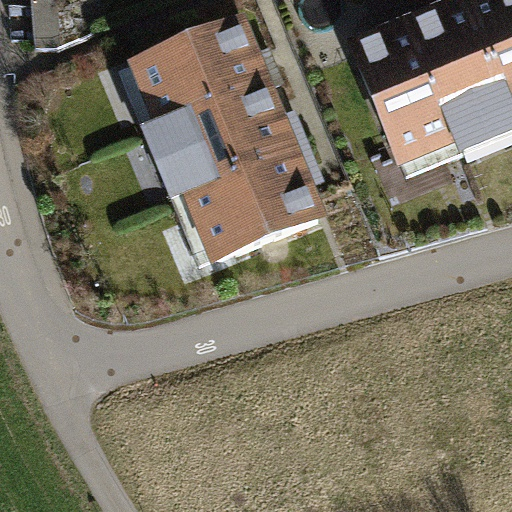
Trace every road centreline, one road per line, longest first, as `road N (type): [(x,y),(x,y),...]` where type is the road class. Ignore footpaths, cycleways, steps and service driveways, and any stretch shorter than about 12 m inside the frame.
road 1 (residential): [(511,260),(54,382),(0,232)]
road 2 (track): [(54,382),(120,511)]
